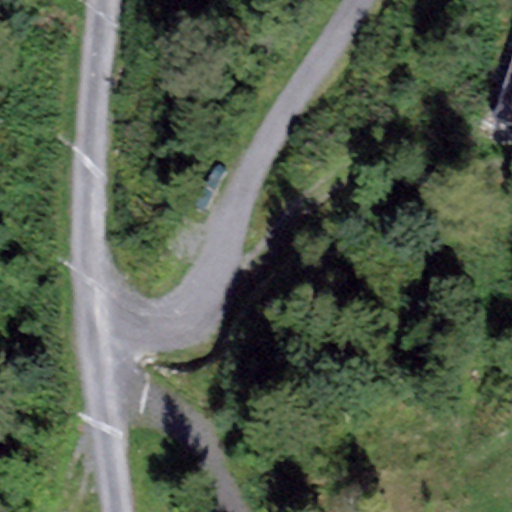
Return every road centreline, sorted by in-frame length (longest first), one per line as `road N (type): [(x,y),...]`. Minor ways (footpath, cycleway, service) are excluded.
road 1 (track): [(359,0),(282,112),(210,269),(125,357),(61,511)]
road 2 (track): [(114,511),(87,255),(88,118),(101,0)]
